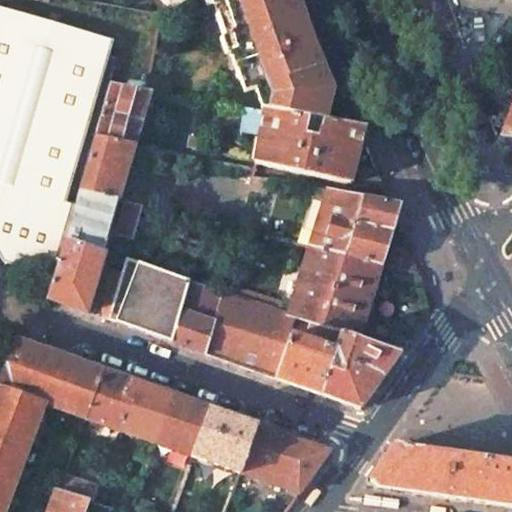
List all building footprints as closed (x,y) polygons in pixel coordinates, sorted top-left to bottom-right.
[(263,111),(280,114),(316,119),(322,120),(324,121),(328,105),(331,91),(318,62),(311,46),(310,42),(304,24),(299,9),(295,0),(231,0),(213,6),(218,21),(229,18),(233,28),(240,50),(236,51),(237,52),(230,54),(242,89),(243,94),(250,91),(254,93),(260,110),(263,111)] [(511,0),(458,0),(462,9),(511,15),(511,0)] [(116,43),(0,11),(0,254),(6,264),(50,279),(72,208),(68,206),(116,43)] [(145,91),(109,85),(78,192),(118,202),(150,92),(145,91)] [(511,109),(501,136),(511,138),(511,109)] [(280,114),(263,111),(255,162),(254,164),(256,165),(351,185),(364,132),(365,128),(358,127),(324,121),(322,120),(315,143),(309,143),(301,141),(304,126),(309,128),(309,126),(314,127),(316,119),(280,114)] [(198,139),(190,137),(187,148),(195,149),(198,139)] [(376,171),(361,168),(356,186),(384,192),(376,171)] [(362,197),(326,190),(308,247),(343,256),(362,197)] [(118,202),(78,192),(63,241),(103,254),(118,202)] [(158,200),(134,195),(131,204),(169,213),(172,199),(159,196),(158,200)] [(400,205),(362,197),(343,256),(381,266),(395,220),(400,205)] [(131,204),(125,203),(117,233),(133,237),(142,207),(131,204)] [(103,254),(63,241),(54,275),(46,299),(86,313),(103,254)] [(343,256),(308,247),(287,315),(296,318),(321,327),(343,256)] [(408,251),(392,248),(386,267),(419,274),(408,251)] [(381,266),(343,256),(321,327),(342,334),(354,338),(359,339),(360,335),(362,330),(381,266)] [(107,321),(205,355),(221,293),(126,258),(121,274),(112,304),(110,312),(107,321)] [(121,274),(111,271),(102,302),(112,304),(121,274)] [(279,304),(223,284),(221,293),(277,311),(279,304)] [(250,371),(274,379),(289,336),(296,318),(287,315),(277,311),(221,293),(205,355),(250,371)] [(110,312),(105,310),(102,319),(107,321),(110,312)] [(387,331),(377,327),(375,334),(380,336),(385,337),(387,331)] [(336,352),(320,396),(328,398),(337,372),(342,373),(345,364),(354,338),(342,334),(336,352)] [(336,352),(289,336),(274,379),(320,396),(336,352)] [(345,364),(383,377),(391,365),(399,354),(392,351),(359,339),(354,338),(345,364)] [(102,371),(14,340),(0,376),(0,511),(85,511),(89,501),(59,491),(56,490),(53,498),(43,495),(37,511),(21,511),(25,504),(10,498),(44,405),(85,420),(102,371)] [(359,409),(383,377),(345,364),(342,373),(337,372),(328,398),(348,405),(359,409)] [(120,432),(154,444),(172,396),(125,379),(102,371),(85,420),(114,430),(120,432)] [(190,402),(172,396),(154,444),(191,457),(208,409),(190,402)] [(217,412),(208,409),(191,457),(238,474),(257,426),(217,412)] [(329,452),(257,426),(238,474),(287,491),(298,495),(313,473),(329,452)] [(378,488),(455,499),(461,456),(416,449),(394,446),(386,457),(369,481),(369,482),(378,488)] [(455,499),(511,508),(511,463),(461,456),(455,499)] [(89,501),(93,503),(98,489),(64,476),(59,491),(89,501)] [(298,495),(287,491),(280,501),(290,508),(293,503),(294,500),(298,495)]
